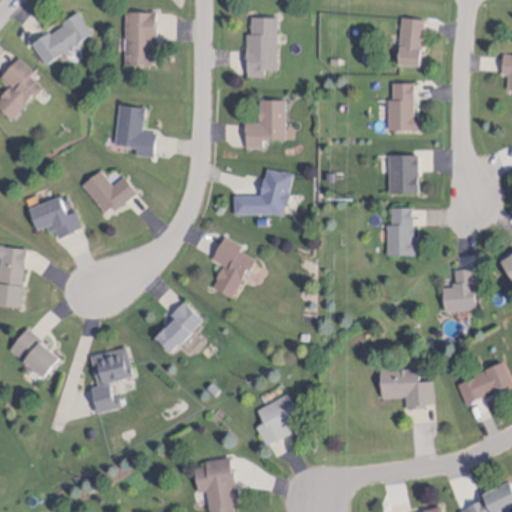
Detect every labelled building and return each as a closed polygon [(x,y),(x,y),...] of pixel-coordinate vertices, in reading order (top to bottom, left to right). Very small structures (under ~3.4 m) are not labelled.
[(80,8),(95,30),(49,62),(34,40),(51,29),(53,31),(66,22),(64,19),(80,8)] [(128,8),(159,9),(159,19),(161,19),(161,38),(157,38),(157,53),(154,53),(154,62),(128,62),(128,8)] [(280,14),(279,66),(274,66),(274,70),(267,70),(267,73),(250,73),(250,64),(249,64),(249,31),(254,31),(254,14),(280,14)] [(404,14),(427,16),(425,44),(423,44),(422,61),(400,59),(404,14)] [(22,55),(37,68),(33,73),(46,85),(37,95),(34,92),(29,98),(30,100),(15,116),(0,102),(0,99),(4,95),(3,93),(11,84),(13,85),(15,84),(4,74),(22,55)] [(332,56),(341,56),(341,65),(332,65),(332,56)] [(395,80),(417,80),(417,99),(416,99),(416,113),(421,113),(421,127),(391,127),(391,97),(395,97),(395,80)] [(288,97),(288,136),(266,136),(266,145),(249,145),(249,136),(248,136),(248,119),(261,119),(261,104),(262,104),(262,97),(288,97)] [(122,101),(149,105),(147,116),(146,116),(144,128),(160,130),(157,154),(138,151),(139,143),(118,140),(122,101)] [(392,152),(421,152),(420,174),(420,183),(421,183),(421,190),(391,189),(392,152)] [(237,211),(237,192),(264,192),(267,175),(268,175),(270,165),(284,168),(284,167),(296,170),(292,188),(293,190),(291,200),(288,202),(286,211),(278,210),(237,211)] [(85,181),(103,167),(116,183),(127,173),(140,190),(117,208),(114,204),(107,209),(85,181)] [(32,204),(63,191),(71,211),(79,208),(85,224),(74,229),(74,230),(61,235),(58,227),(52,229),(49,221),(41,225),(32,204)] [(394,222),(394,204),(415,204),(415,213),(416,213),(416,234),(415,234),(415,237),(420,237),(420,253),(412,253),(412,252),(389,252),(390,222),(394,222)] [(261,216),(269,215),(269,224),(261,224),(261,216)] [(228,234),(245,243),(243,248),(259,257),(252,269),(249,267),(244,276),(245,276),(235,294),(216,284),(221,276),(219,275),(224,264),(227,266),(228,263),(215,256),(228,234)] [(0,241),(7,242),(7,243),(27,245),(27,244),(29,245),(26,276),(27,276),(24,302),(0,299),(0,278),(1,278),(4,254),(0,253),(0,241)] [(511,268),(503,255),(511,249),(511,268)] [(447,309),(445,285),(455,284),(455,280),(459,279),(457,266),(476,265),(477,284),(476,284),(479,306),(447,309)] [(187,299),(206,317),(183,340),(182,339),(175,346),(173,344),(170,347),(161,339),(164,336),(159,332),(168,322),(167,322),(176,314),(174,312),(187,299)] [(31,325),(44,335),(43,336),(63,352),(48,371),(30,357),(28,358),(13,346),(31,325)] [(303,338),(304,331),(311,332),(310,339),(303,338)] [(94,353),(130,343),(138,372),(113,378),(117,395),(123,393),(125,403),(100,410),(98,400),(99,400),(95,385),(102,383),(94,353)] [(505,357),(511,373),(511,381),(499,387),(500,388),(487,394),(486,394),(469,401),(460,381),(477,374),(476,372),(489,367),(488,365),(505,357)] [(383,365),(401,364),(401,366),(421,365),(422,378),(436,377),(438,400),(428,401),(429,405),(409,406),(408,394),(384,395),(383,365)] [(260,407),(290,390),(305,417),(292,424),(295,430),(270,444),(259,424),(267,419),(260,407)] [(208,458),(233,454),(236,469),(237,468),(240,482),(236,483),(239,501),(236,501),(237,511),(213,511),(209,488),(202,489),(198,465),(209,463),(208,458)] [(486,489),(511,476),(511,501),(497,509),(497,510),(493,511),(464,511),(463,509),(471,505),(470,504),(484,497),(485,498),(490,496),(486,489)] [(410,511),(427,508),(427,507),(445,502),(447,511),(410,511)]
